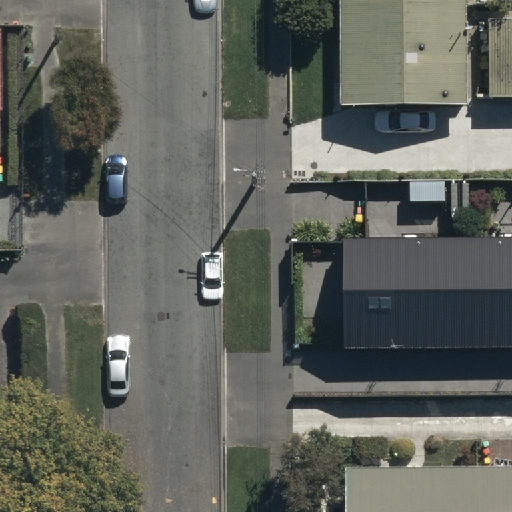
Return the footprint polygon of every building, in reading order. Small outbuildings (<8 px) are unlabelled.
[(464,0),(337,0),(336,96),(463,97),(464,0)] [(511,13),(487,13),(486,89),(511,90),(511,13)] [(378,174),(302,173),(302,224),(378,224),(378,174)] [(511,242),(346,244),(347,350),(511,348),(511,242)] [(511,511),(511,461),(346,461),(346,511),(511,511)]
